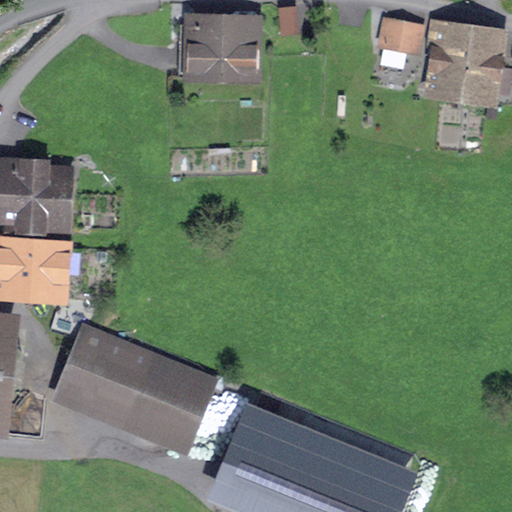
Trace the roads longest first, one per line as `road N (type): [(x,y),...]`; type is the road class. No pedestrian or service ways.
road 1 (track): [(100,410),(62,375),(41,328),(0,308)]
road 2 (track): [(0,117),(18,86),(99,15)]
